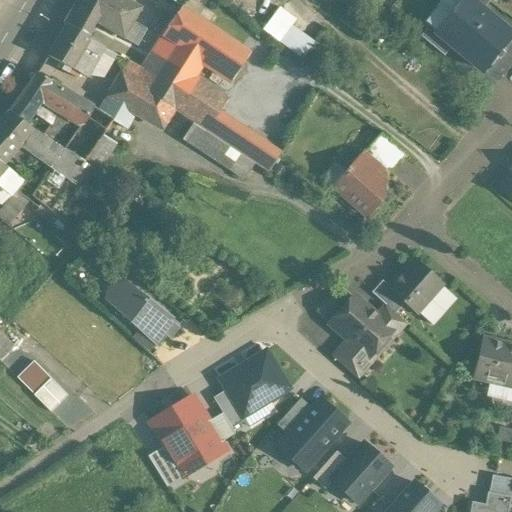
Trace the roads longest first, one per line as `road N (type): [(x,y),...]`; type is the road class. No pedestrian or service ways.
road 1 (residential): [(414,226),(0,490)]
road 2 (track): [(117,131),(242,188),(285,195),(368,256)]
road 3 (track): [(283,0),(308,25),(321,12),(483,150)]
road 4 (residential): [(511,118),(414,226)]
road 5 (residential): [(511,308),(414,226)]
